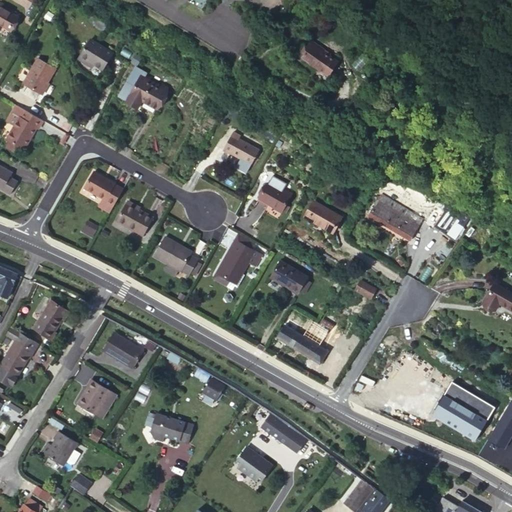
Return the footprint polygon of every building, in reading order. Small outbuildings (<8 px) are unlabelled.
[(21,9),(5,0),(0,0),(0,20),(9,26),(21,9)] [(114,54),(90,39),(78,59),(93,68),(96,64),(105,70),(114,54)] [(336,58),(312,41),(301,56),(326,73),(336,58)] [(55,66),(36,56),(21,82),(39,92),(55,66)] [(128,95),(136,100),(162,116),(177,91),(154,77),(155,74),(145,67),(128,95)] [(32,106),(24,101),(14,117),(21,122),(32,106)] [(51,118),(32,106),(13,136),(16,138),(24,143),(30,146),(44,124),(46,125),(51,118)] [(246,139),(239,135),(229,152),(256,169),(264,154),(244,142),(246,139)] [(24,143),(16,138),(12,143),(21,149),(24,143)] [(18,169),(0,157),(0,181),(16,192),(24,178),(16,173),(18,169)] [(110,203),(122,184),(93,166),(83,182),(104,195),(102,198),(110,203)] [(282,195),(269,187),(259,202),(270,209),(265,216),(279,225),(295,199),(284,192),(282,195)] [(97,205),(106,210),(110,203),(102,198),(97,205)] [(150,213),(125,198),(114,215),(139,232),(150,213)] [(418,225),(378,200),(364,221),(405,246),(418,225)] [(340,222),(313,205),(303,220),(330,238),(340,222)] [(453,246),(467,223),(433,208),(421,226),(453,246)] [(83,231),(93,236),(98,227),(87,222),(83,231)] [(185,246),(169,237),(157,257),(173,267),(170,273),(180,280),(184,274),(186,275),(187,274),(192,277),(193,276),(199,265),(201,263),(196,260),(196,259),(183,250),(185,246)] [(255,255),(235,243),(228,254),(231,257),(218,277),(227,283),(235,288),(248,265),(255,255)] [(231,257),(228,254),(211,281),(223,289),(227,283),(218,277),(231,257)] [(258,257),(255,255),(248,265),(252,268),(258,257)] [(306,279),(279,262),(268,279),(295,296),(297,294),(304,282),(306,279)] [(203,268),(199,265),(193,276),(197,279),(203,268)] [(0,282),(10,288),(16,275),(0,267),(0,282)] [(0,293),(6,297),(10,288),(0,282),(0,293)] [(301,296),(309,284),(304,282),(297,294),(301,296)] [(511,296),(493,284),(479,305),(493,314),(498,306),(511,314),(511,296)] [(368,305),(374,296),(356,285),(349,294),(368,305)] [(49,297),(31,326),(50,338),(55,331),(51,330),(65,307),(49,297)] [(111,323),(99,342),(128,360),(140,341),(111,323)] [(18,338),(32,348),(36,341),(9,325),(4,333),(14,338),(14,337),(18,338)] [(310,358),(318,345),(284,325),(277,338),(310,358)] [(32,348),(18,338),(14,337),(14,338),(0,360),(0,363),(17,374),(33,348),(32,348)] [(328,351),(318,345),(310,358),(321,364),(328,351)] [(195,375),(208,381),(211,374),(198,368),(195,375)] [(105,382),(88,371),(72,396),(96,411),(111,388),(104,384),(105,382)] [(203,389),(217,397),(225,383),(212,375),(203,389)] [(82,405),(78,410),(86,416),(90,411),(82,405)] [(194,422),(156,411),(151,429),(155,438),(157,437),(163,439),(165,433),(189,441),(194,422)] [(290,451),(300,437),(265,411),(255,425),(290,451)] [(41,435),(34,445),(57,458),(59,454),(66,442),(72,433),(53,422),(45,436),(41,435)] [(96,426),(90,422),(84,430),(91,434),(96,426)] [(73,446),(66,442),(59,454),(64,457),(68,456),(73,446)] [(273,464),(247,444),(236,459),(240,463),(238,465),(256,479),(258,476),(262,479),(273,464)] [(75,467),(65,479),(77,487),(87,475),(75,467)] [(46,485),(31,476),(27,483),(41,492),(46,485)] [(353,511),(371,489),(358,480),(338,505),(347,511),(353,511)] [(4,503),(0,509),(0,511),(25,511),(35,497),(20,488),(8,507),(4,503)] [(435,489),(426,500),(435,508),(444,494),(435,489)] [(375,511),(383,501),(371,493),(356,511),(375,511)] [(444,494),(435,508),(439,511),(488,511),(462,498),(459,502),(444,494)]
